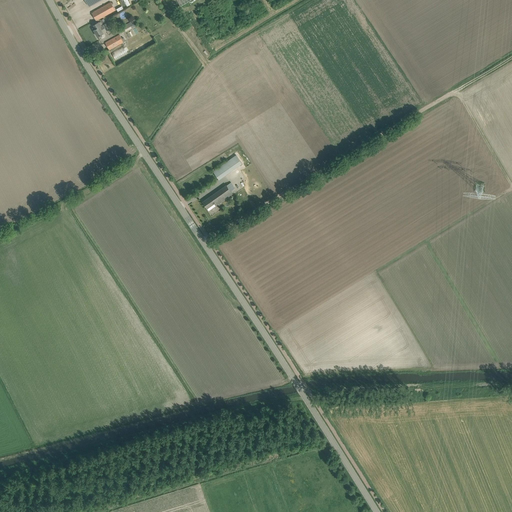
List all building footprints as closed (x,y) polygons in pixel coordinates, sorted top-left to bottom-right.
[(92,13),(96,21),(115,10),(111,2),(96,10),(92,13)] [(122,27),(125,32),(132,28),(131,26),(133,25),(131,21),(122,27)] [(94,30),(98,37),(104,33),(102,30),(105,28),(107,30),(111,28),(107,22),(102,26),(99,22),(94,25),(96,29),(94,30)] [(105,42),(109,50),(123,42),(120,35),(110,40),(105,42)] [(115,59),(128,53),(126,46),(112,51),(115,59)] [(213,171),(219,179),(242,163),(236,155),(213,171)] [(227,185),(212,196),(216,202),(218,200),(220,203),(233,193),(231,191),(235,188),(231,182),(227,185)] [(216,202),(212,196),(203,202),(207,208),(214,203),(216,205),(220,203),(218,200),(216,202)]
